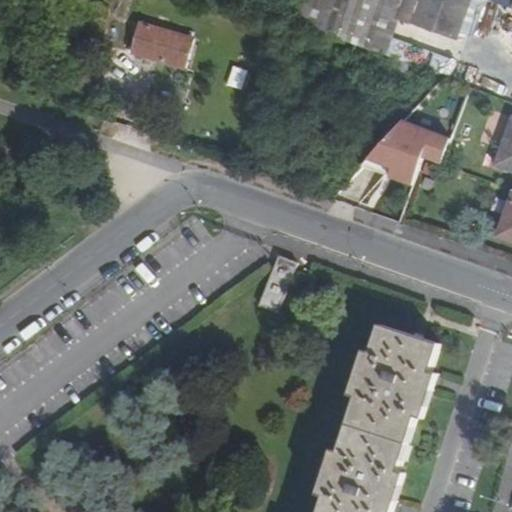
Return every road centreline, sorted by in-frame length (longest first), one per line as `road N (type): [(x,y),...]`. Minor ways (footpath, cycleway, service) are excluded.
road 1 (residential): [(500,293),(205,188),(169,197),(0,331)]
road 2 (residential): [(429,511),(500,293)]
